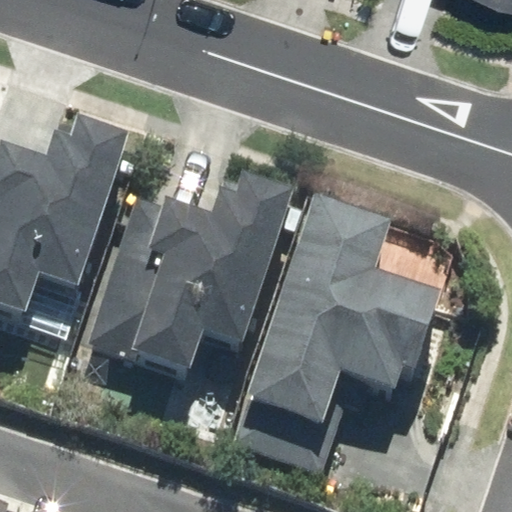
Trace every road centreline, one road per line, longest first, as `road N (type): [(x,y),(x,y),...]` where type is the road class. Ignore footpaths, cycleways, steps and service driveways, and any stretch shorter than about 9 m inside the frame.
road 1 (residential): [(53,0),(511,154)]
road 2 (residential): [(0,448),(197,511)]
